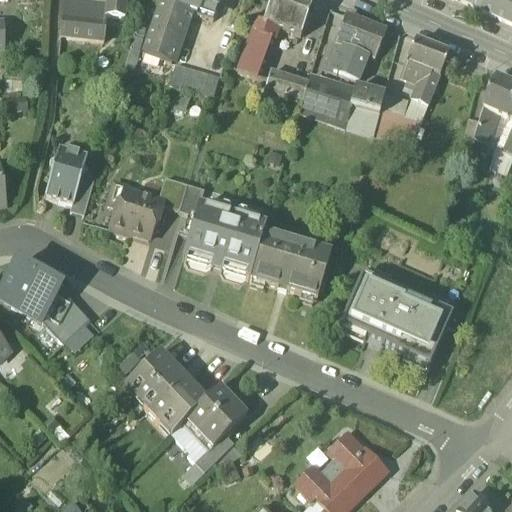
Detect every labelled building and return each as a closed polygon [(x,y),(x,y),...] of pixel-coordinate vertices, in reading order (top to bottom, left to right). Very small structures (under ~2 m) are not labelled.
[(62,0),(61,22),(75,23),(76,0),(62,0)] [(106,0),(104,20),(123,22),(125,0),(106,0)] [(160,0),(142,58),(170,68),(188,16),(191,5),(175,0),(160,0)] [(220,0),(175,0),(191,5),(216,14),(220,0)] [(312,7),(292,0),(272,0),(263,27),(262,28),(274,32),(300,41),(312,7)] [(448,0),(475,12),(480,0),(448,0)] [(511,0),(487,0),(481,14),(511,28),(511,0)] [(216,14),(191,5),(188,16),(212,24),(216,14)] [(385,35),(345,19),(333,49),(365,62),(373,65),(385,35)] [(75,23),(61,22),(59,41),(103,46),(105,26),(75,23)] [(256,24),(237,77),(262,85),(264,79),(258,77),(274,32),(262,28),(263,27),(256,24)] [(448,59),(415,47),(400,81),(417,88),(410,105),(427,112),(448,59)] [(365,62),(333,49),(323,76),(355,88),(365,62)] [(131,53),(125,72),(133,74),(139,55),(131,53)] [(218,82),(175,70),(168,91),(212,104),(218,82)] [(307,88),(269,76),(264,96),(301,107),(307,88)] [(511,88),(498,83),(484,115),(497,120),(507,124),(511,112),(511,88)] [(383,100),(353,94),(348,114),(377,122),(379,116),(383,100)] [(484,115),(474,145),(487,150),(497,120),(484,115)] [(419,127),(379,116),(377,122),(372,141),(409,150),(419,127)] [(487,150),(474,145),(471,153),(484,159),(487,151),(487,150)] [(67,155),(58,152),(55,162),(49,165),(52,171),(43,202),(71,210),(72,210),(81,179),(87,176),(84,170),(87,160),(77,157),(73,151),(67,155)] [(81,179),(72,210),(71,210),(69,217),(83,221),(93,186),(87,176),(81,179)] [(504,183),(489,177),(486,186),(501,192),(504,183)] [(186,191),(164,184),(157,206),(163,208),(162,213),(178,218),(186,191)] [(203,196),(192,192),(184,219),(194,222),(198,211),(199,211),(203,196)] [(157,206),(124,196),(121,206),(116,209),(108,235),(129,241),(132,240),(148,245),(151,233),(156,231),(162,213),(163,208),(157,206)] [(199,211),(198,211),(194,222),(184,257),(211,265),(210,269),(222,273),(223,269),(251,277),(262,238),(264,231),(199,211)] [(330,259),(262,238),(251,277),(248,285),(316,305),(330,259)] [(0,295),(0,304),(42,328),(59,297),(61,294),(15,268),(0,295)] [(451,320),(360,281),(338,330),(429,370),(451,320)] [(67,302),(59,297),(42,328),(63,351),(90,326),(67,302)] [(0,365),(9,356),(0,346),(0,365)] [(205,407),(158,358),(144,371),(144,372),(124,392),(171,440),(185,426),(205,407)] [(205,407),(185,426),(212,453),(213,454),(225,443),(247,421),(220,393),(205,407)] [(212,453),(185,426),(171,440),(190,460),(187,462),(195,470),(212,453)] [(342,478),(314,505),(320,511),(353,511),(388,479),(365,455),(362,457),(347,442),(326,462),(342,478)] [(225,443),(213,454),(212,453),(195,470),(203,479),(233,450),(225,443)] [(487,511),(473,498),(459,511),(487,511)]
